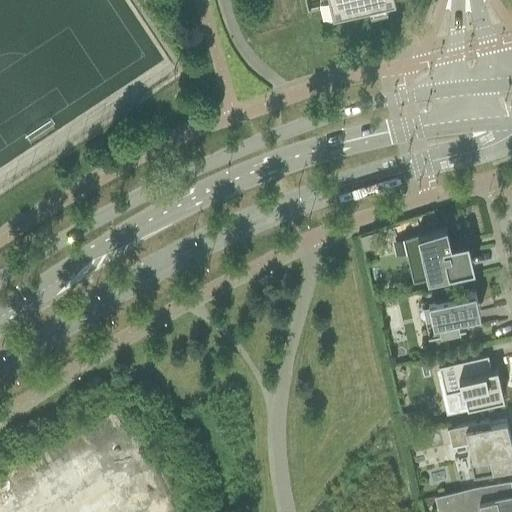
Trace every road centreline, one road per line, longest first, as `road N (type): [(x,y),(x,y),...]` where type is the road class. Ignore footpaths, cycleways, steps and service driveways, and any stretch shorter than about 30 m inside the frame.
road 1 (secondary): [(0,320),(118,237),(206,192),(328,148),(490,122)]
road 2 (secondary): [(479,89),(368,108),(248,149),(158,190),(0,284)]
road 3 (unknown): [(144,511),(139,484),(101,464),(77,466),(16,495)]
